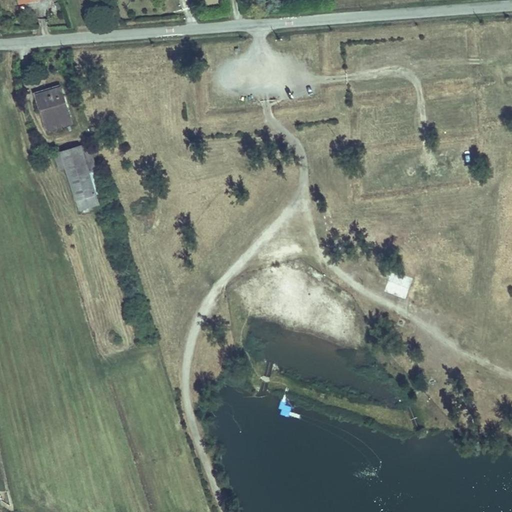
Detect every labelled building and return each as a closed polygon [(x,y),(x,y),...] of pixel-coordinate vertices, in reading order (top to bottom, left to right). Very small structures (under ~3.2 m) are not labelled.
[(73,126),(61,91),(39,98),(51,134),(73,126)] [(471,140),(461,140),(460,168),(470,168),(471,140)] [(89,147),(62,157),(78,204),(97,197),(89,174),(97,171),(89,147)] [(82,215),(101,208),(97,197),(78,204),(82,215)] [(381,219),(388,219),(388,209),(369,209),(369,231),(381,231),(381,219)] [(394,230),(378,231),(379,254),(395,253),(394,230)] [(418,265),(398,257),(393,272),(413,279),(418,265)] [(405,300),(413,279),(393,272),(385,292),(405,300)]
